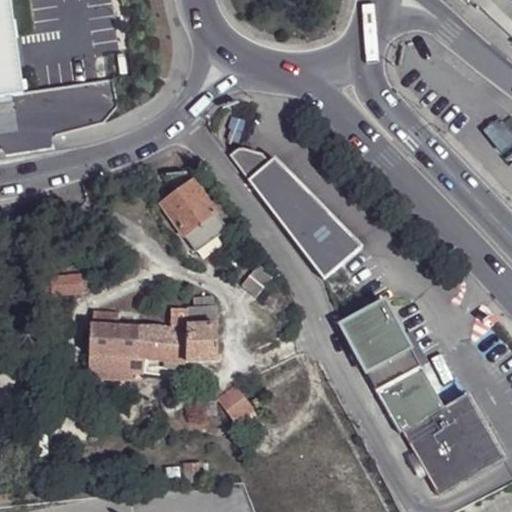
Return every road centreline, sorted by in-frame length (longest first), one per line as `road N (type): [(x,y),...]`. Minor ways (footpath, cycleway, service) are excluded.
road 1 (unknown): [(323,347),(234,367),(223,295),(143,240),(81,166)]
road 2 (primary): [(314,78),(511,289)]
road 3 (primary): [(511,240),(381,101),(360,51)]
road 4 (unclassified): [(0,184),(119,153),(186,114)]
road 5 (unknown): [(154,136),(99,134),(0,152)]
